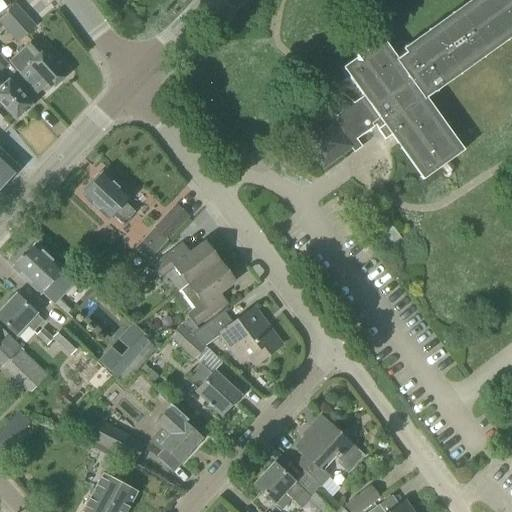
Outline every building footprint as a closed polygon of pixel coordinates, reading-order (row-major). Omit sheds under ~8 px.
[(511,0),(471,0),(402,49),(402,51),(395,56),(383,39),(355,59),(354,58),(341,67),(362,98),(353,104),(342,95),(334,104),(341,113),(331,120),(331,119),(302,140),(322,168),(349,149),(353,154),(361,148),(355,140),(374,127),(377,130),(376,130),(383,141),(390,136),(422,181),(463,152),(425,99),(511,37),(511,0)] [(0,26),(16,44),(35,27),(15,5),(0,18),(0,26)] [(43,50),(33,38),(21,49),(32,61),(25,67),(47,91),(67,73),(45,49),(43,50)] [(1,84),(0,82),(0,104),(15,120),(32,104),(8,78),(1,84)] [(0,187),(17,168),(0,152),(0,187)] [(121,226),(134,213),(124,204),(128,199),(102,176),(82,197),(107,221),(111,217),(121,226)] [(166,242),(189,218),(175,205),(152,229),(166,242)] [(384,252),(400,240),(381,215),(365,227),(384,252)] [(189,286),(219,264),(205,244),(184,259),(177,250),(153,267),(161,278),(175,268),(189,286)] [(56,269),(34,248),(14,270),(40,295),(53,308),(79,278),(62,262),(56,269)] [(234,284),(219,264),(189,286),(178,294),(192,312),(189,315),(196,326),(220,308),(213,299),(234,284)] [(116,303),(125,315),(138,306),(129,294),(116,303)] [(31,333),(42,322),(36,316),(16,297),(0,313),(0,323),(15,338),(25,327),(31,333)] [(233,325),(223,312),(190,337),(203,348),(217,337),(234,360),(244,352),(254,365),(281,346),(253,310),(233,325)] [(193,360),(203,349),(203,348),(190,337),(189,335),(193,331),(184,320),(168,339),(193,360)] [(80,346),(61,328),(51,338),(41,329),(34,336),(45,347),(51,340),(69,357),(80,346)] [(0,342),(0,366),(0,367),(19,348),(7,336),(0,342)] [(144,365),(127,349),(120,357),(110,348),(97,362),(124,386),(144,365)] [(97,392),(111,378),(81,349),(67,364),(97,392)] [(11,378),(28,395),(47,376),(34,364),(30,359),(11,378)] [(212,376),(199,364),(184,380),(197,392),(195,395),(221,417),(239,397),(213,374),(212,376)] [(180,465),(189,455),(188,454),(201,439),(184,424),(186,421),(170,405),(153,424),(169,438),(160,447),(162,449),(155,456),(173,472),(180,464),(180,465)] [(347,475),(363,457),(356,451),(320,418),(309,430),(311,431),(295,449),(303,457),(295,466),(319,487),(328,478),(321,472),(335,457),(336,458),(336,465),(347,475)] [(90,439),(89,441),(114,454),(133,463),(143,444),(99,422),(98,423),(97,425),(90,439)] [(4,426),(0,430),(0,448),(3,451),(16,437),(4,426)] [(69,443),(89,453),(93,444),(73,435),(69,443)] [(309,498),(293,483),(273,465),(254,487),(273,505),(283,494),(300,510),(308,501),(319,511),(332,511),(338,506),(318,488),(309,498)] [(332,475),(324,486),(338,497),(346,486),(332,475)] [(126,511),(135,495),(102,477),(82,511),(126,511)] [(347,511),(361,511),(379,499),(370,487),(343,507),(347,511)] [(410,511),(404,503),(391,511),(381,511),(377,505),(367,511),(410,511)]
